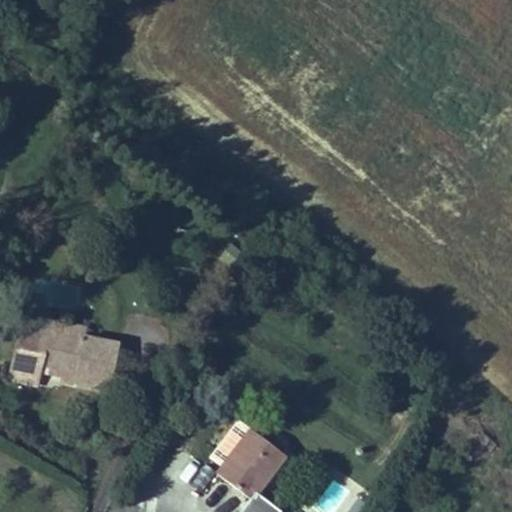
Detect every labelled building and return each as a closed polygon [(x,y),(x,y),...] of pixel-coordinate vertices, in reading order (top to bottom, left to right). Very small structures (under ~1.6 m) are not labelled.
[(247,244),(236,235),(229,243),(240,252),(247,244)] [(240,252),(229,243),(218,257),(229,266),(240,252)] [(86,329),(38,320),(19,332),(17,339),(44,345),(47,330),(84,337),(86,329)] [(84,337),(47,330),(44,345),(17,339),(9,379),(37,385),(40,370),(62,375),(74,377),(73,383),(109,390),(118,345),(84,337)] [(74,377),(62,375),(61,381),(73,383),(74,377)] [(284,457),(250,431),(216,475),(250,500),(240,511),(280,511),(256,494),(284,457)]
